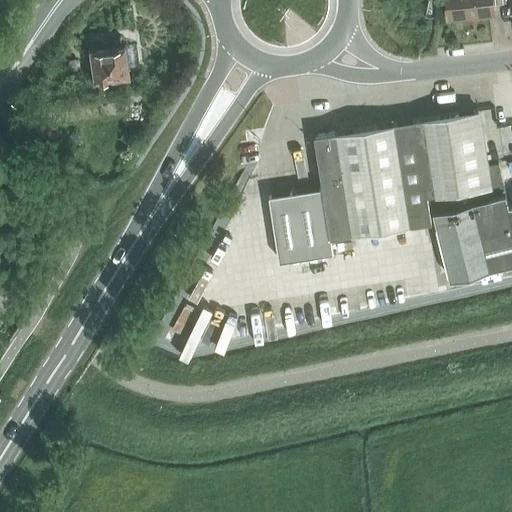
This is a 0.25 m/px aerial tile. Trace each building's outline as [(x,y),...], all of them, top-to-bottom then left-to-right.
[(494,3),(507,1),(506,0),(448,0),(451,18),(480,14),(480,17),(495,16),(494,3)] [(96,80),(130,76),(125,44),(92,48),(96,80)] [(490,182),(487,164),(478,109),(315,134),(331,235),(432,220),(428,192),(484,183),(490,182)] [(511,202),(509,203),(499,162),(487,164),(490,182),(484,183),(488,196),(433,210),(450,277),(511,261),(511,202)] [(322,185),(270,194),(280,259),(333,250),(330,236),(322,185)]
